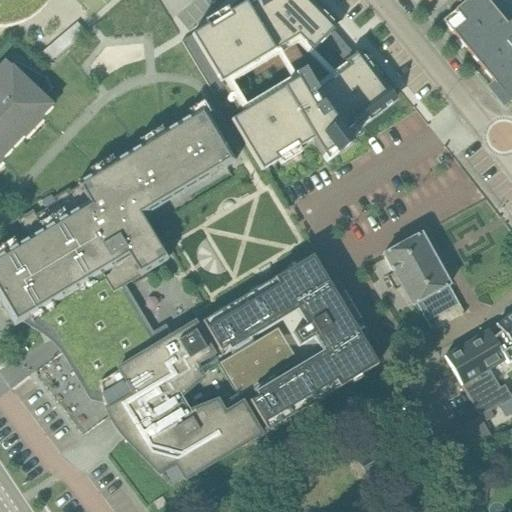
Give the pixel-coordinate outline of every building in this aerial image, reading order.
[(0,0),(0,27),(4,27),(14,25),(24,22),(33,17),(41,10),(47,3),(49,0),(0,0)] [(235,9),(181,42),(212,94),(215,92),(225,86),(222,82),(298,37),(311,50),(324,38),(330,45),(338,38),(339,37),(332,29),(334,27),(307,0),(257,0),(258,1),(248,8),(245,3),(244,3),(235,9)] [(485,0),(467,0),(457,8),(442,21),(495,85),(491,88),(503,103),(509,98),(510,100),(509,101),(510,103),(511,101),(511,19),(506,25),(485,0)] [(42,52),(50,62),(86,31),(77,21),(42,52)] [(232,120),(231,121),(261,171),(277,162),(278,161),(275,156),(296,144),(298,149),(312,140),(316,146),(322,157),(332,150),(336,155),(352,144),(350,142),(345,136),(343,132),(352,125),(356,129),(370,119),(363,110),(373,103),(379,112),(394,101),(358,54),(355,56),(354,57),(346,63),(348,67),(349,67),(348,68),(312,95),(319,105),(314,109),(307,98),(303,92),(297,81),(232,120)] [(0,163),(1,163),(1,162),(0,161),(0,159),(2,158),(22,137),(24,139),(24,138),(41,120),(40,118),(42,116),(51,106),(44,99),(43,98),(52,88),(51,87),(51,88),(47,80),(46,78),(46,79),(16,62),(11,67),(5,62),(0,66),(0,163)] [(0,255),(0,303),(5,312),(6,314),(12,324),(14,327),(22,322),(31,316),(39,320),(45,324),(51,330),(56,337),(64,350),(89,392),(100,391),(101,394),(101,396),(102,399),(102,401),(103,404),(104,407),(105,409),(106,412),(107,414),(108,417),(110,420),(116,430),(123,438),(161,478),(162,477),(158,473),(174,463),(182,477),(184,480),(260,435),(242,403),(224,414),(219,405),(217,401),(187,413),(179,398),(202,378),(200,374),(195,365),(213,355),(199,331),(194,323),(179,332),(172,336),(168,338),(164,330),(151,338),(122,290),(121,288),(125,286),(159,266),(167,261),(163,254),(140,217),(140,216),(122,227),(117,220),(153,199),(210,165),(214,173),(207,177),(208,178),(226,167),(235,162),(207,115),(209,114),(202,103),(198,105),(199,106),(202,104),(204,108),(207,112),(194,120),(191,115),(191,116),(190,116),(165,131),(164,131),(163,132),(166,137),(145,150),(142,145),(141,145),(140,146),(136,148),(115,161),(114,162),(113,162),(116,167),(95,179),(92,175),(91,176),(77,184),(78,186),(70,191),(69,189),(54,198),(53,198),(56,203),(35,215),(32,210),(32,211),(17,220),(28,238),(27,239),(17,245),(0,255)] [(419,233),(382,254),(383,257),(393,273),(386,277),(394,291),(400,287),(411,306),(416,304),(431,331),(433,331),(427,321),(457,305),(463,314),(464,313),(430,252),(419,233)] [(311,256),(201,322),(219,351),(306,299),(336,349),(249,401),(266,431),(376,365),(360,337),(366,333),(335,280),(328,284),(311,256)] [(457,349),(444,356),(461,386),(479,415),(499,406),(503,404),(509,401),(511,399),(511,398),(510,395),(504,385),(499,388),(497,389),(487,395),(483,389),(477,378),(476,377),(478,376),(489,370),(501,362),(504,361),(506,363),(507,364),(511,361),(511,312),(495,326),(496,328),(497,329),(490,334),(489,333),(488,331),(457,349)] [(269,332),(218,363),(238,397),(289,366),(269,332)] [(503,404),(499,406),(506,417),(511,413),(511,399),(509,401),(503,404)] [(479,416),(468,423),(480,443),(491,437),(479,416)] [(468,423),(457,429),(469,450),(480,443),(468,423)] [(457,429),(446,436),(458,456),(469,450),(457,429)] [(446,436),(436,442),(448,462),(458,456),(446,436)] [(356,458),(368,479),(382,471),(385,461),(380,453),(371,450),(356,458)]
